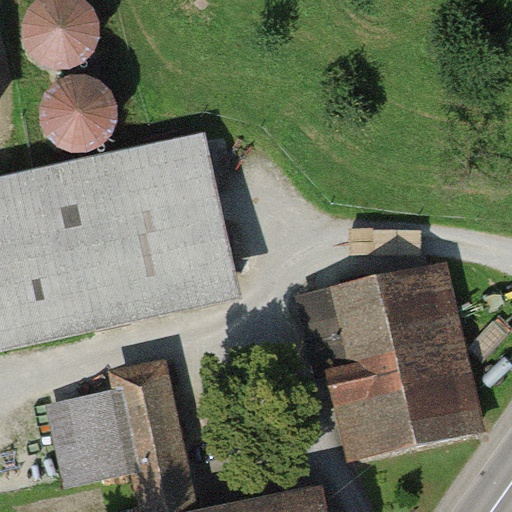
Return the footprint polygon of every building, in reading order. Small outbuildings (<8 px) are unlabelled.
[(27,68),(35,77),(46,83),(58,85),(71,83),(83,76),(92,66),(97,53),(97,40),(92,27),(84,17),(72,10),(59,7),(47,9),(36,14),(27,22),(21,33),(19,45),(21,57),(27,68)] [(45,152),(53,161),(64,166),(76,168),(89,166),(101,160),(110,149),(115,137),(115,123),(110,111),(102,100),(90,93),(77,91),(65,92),(54,98),(45,106),(39,117),(37,129),(39,141),(45,152)] [(0,189),(0,348),(237,297),(203,145),(0,189)] [(320,294),(356,458),(476,432),(440,268),(320,294)] [(144,511),(187,511),(159,367),(118,376),(120,390),(51,404),(66,482),(136,468),(144,511)] [(328,511),(325,495),(237,511),(328,511)]
